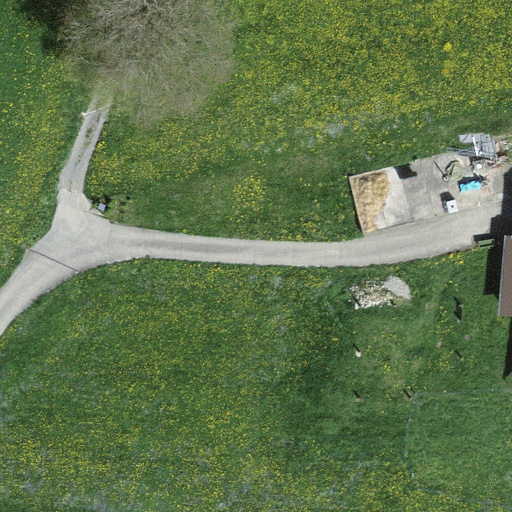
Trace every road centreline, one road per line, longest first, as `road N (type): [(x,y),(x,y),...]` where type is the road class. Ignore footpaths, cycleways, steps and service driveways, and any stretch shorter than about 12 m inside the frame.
road 1 (track): [(511,188),(451,233),(408,250),(341,256),(252,256),(61,225)]
road 2 (track): [(0,314),(61,225),(131,0)]
